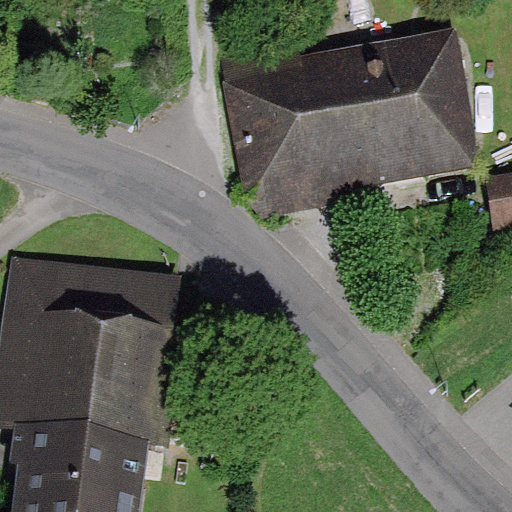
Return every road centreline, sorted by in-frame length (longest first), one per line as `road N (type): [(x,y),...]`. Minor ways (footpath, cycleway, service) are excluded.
road 1 (residential): [(486,511),(284,275),(210,222)]
road 2 (residential): [(210,222),(94,146),(0,129)]
road 3 (residential): [(210,222),(193,0)]
